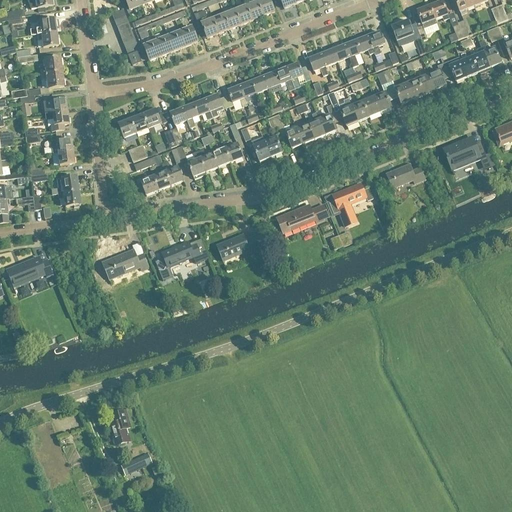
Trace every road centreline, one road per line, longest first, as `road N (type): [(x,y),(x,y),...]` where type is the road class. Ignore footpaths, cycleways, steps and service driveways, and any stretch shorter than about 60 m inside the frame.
road 1 (unclassified): [(0,423),(275,330),(511,232)]
road 2 (residential): [(104,218),(257,197),(511,94)]
road 3 (residential): [(94,93),(148,86),(381,0)]
road 4 (residential): [(104,218),(94,93)]
